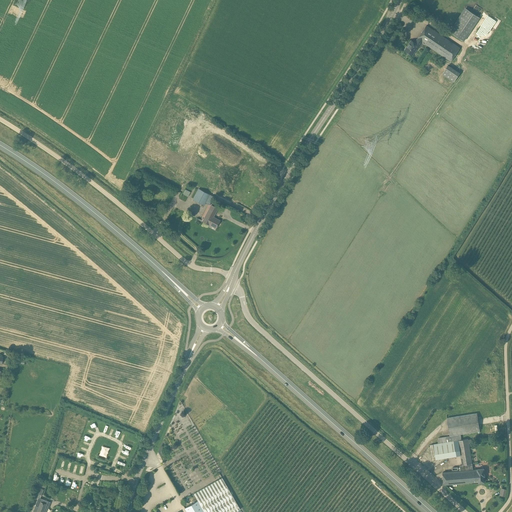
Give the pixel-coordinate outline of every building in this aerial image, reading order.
[(464,41),(478,16),(462,8),(449,33),(464,41)] [(459,48),(426,26),(417,38),(418,38),(415,42),(412,40),(408,46),(407,46),(404,50),(412,55),(417,48),(418,49),(422,43),(424,44),(425,44),(450,62),(459,48)] [(446,64),(440,74),(452,81),(458,71),(446,64)] [(173,123),(163,140),(185,152),(195,135),(173,123)] [(205,148),(212,151),(216,139),(209,137),(205,148)] [(218,187),(216,192),(226,198),(229,193),(228,193),(230,190),(234,192),(240,180),(232,176),(226,188),(227,189),(225,191),(218,187)] [(204,205),(210,194),(199,189),(193,200),(204,205)] [(217,208),(211,205),(202,221),(209,224),(215,227),(219,220),(213,217),(217,208)] [(438,443),(444,442),(462,440),(461,434),(450,436),(438,438),(438,443)] [(468,439),(462,440),(444,442),(446,457),(460,455),(460,456),(463,471),(443,472),(444,485),(479,481),(479,482),(484,482),(484,476),(485,476),(484,468),(477,469),(473,470),(468,439)] [(446,457),(444,442),(438,443),(434,444),(436,459),(446,457)] [(203,443),(163,465),(175,487),(215,465),(203,443)] [(235,511),(240,509),(222,477),(189,497),(193,503),(186,508),(179,511),(178,511),(235,511)] [(508,490),(502,488),(500,495),(506,497),(508,490)] [(40,502),(36,511),(42,511),(46,504),(40,502)]
